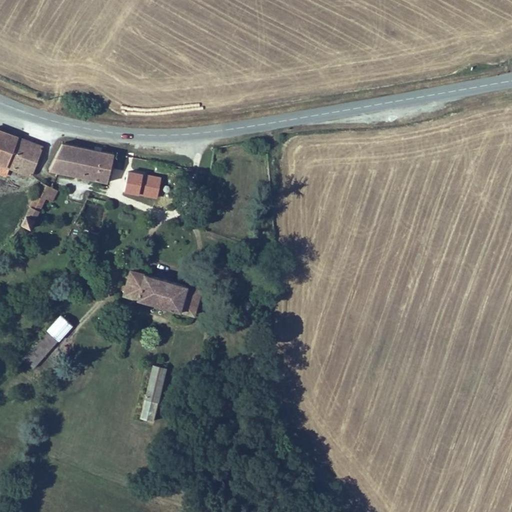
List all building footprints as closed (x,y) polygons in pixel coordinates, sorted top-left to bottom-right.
[(44,147),(0,132),(0,167),(31,178),(44,147)] [(107,189),(115,157),(88,151),(62,144),(46,175),(107,189)] [(53,194),(44,189),(37,202),(22,228),(31,234),(53,194)] [(192,291),(121,270),(115,294),(184,315),(192,291)] [(76,324),(63,312),(26,356),(39,367),(76,324)] [(164,365),(152,362),(140,416),(152,419),(164,365)]
